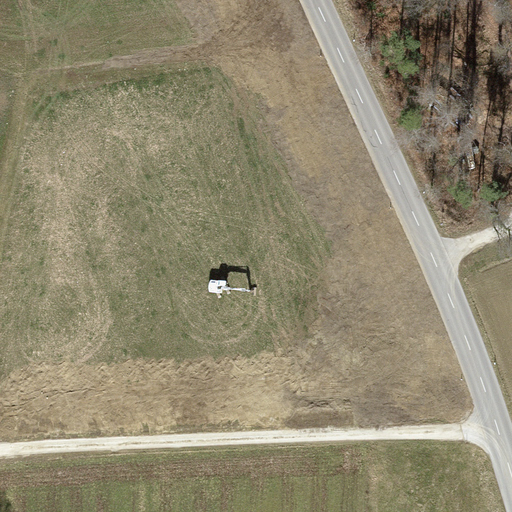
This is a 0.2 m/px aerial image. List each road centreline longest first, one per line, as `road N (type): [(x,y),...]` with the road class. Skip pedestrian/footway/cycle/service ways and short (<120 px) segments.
road 1 (tertiary): [(511,475),(433,250),(328,0)]
road 2 (track): [(500,435),(0,452)]
